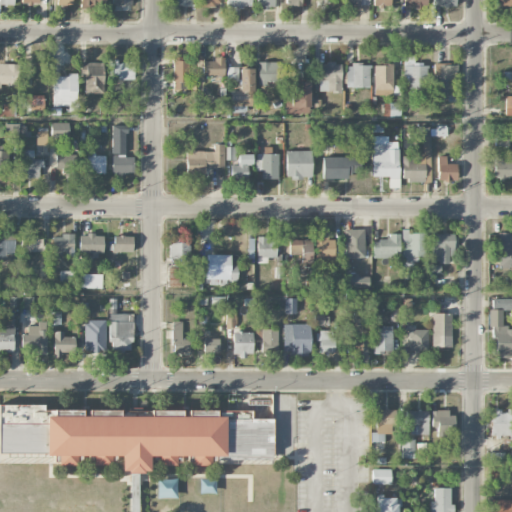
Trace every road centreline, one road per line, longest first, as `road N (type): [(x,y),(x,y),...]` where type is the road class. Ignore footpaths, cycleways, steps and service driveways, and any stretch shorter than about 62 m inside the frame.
road 1 (residential): [(511,383),(0,382)]
road 2 (residential): [(511,210),(0,209)]
road 3 (residential): [(476,511),(476,0)]
road 4 (residential): [(511,35),(0,35)]
road 5 (residential): [(154,382),(155,0)]
